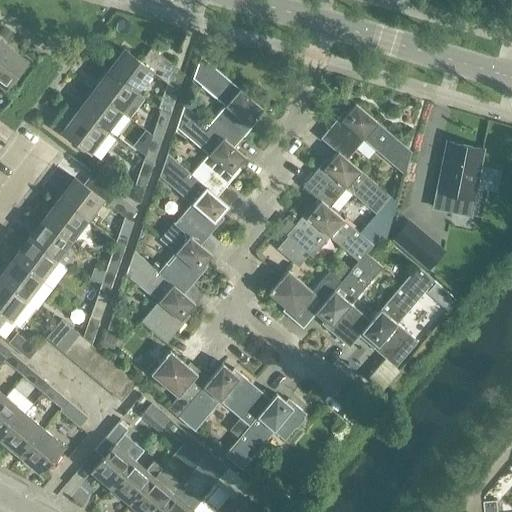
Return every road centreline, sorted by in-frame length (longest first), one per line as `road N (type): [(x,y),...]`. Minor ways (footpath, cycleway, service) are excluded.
road 1 (residential): [(237,304),(255,275),(243,257),(268,217),(274,161),(317,57)]
road 2 (tertiary): [(511,78),(321,23)]
road 3 (residential): [(366,405),(327,368),(299,363),(237,304)]
